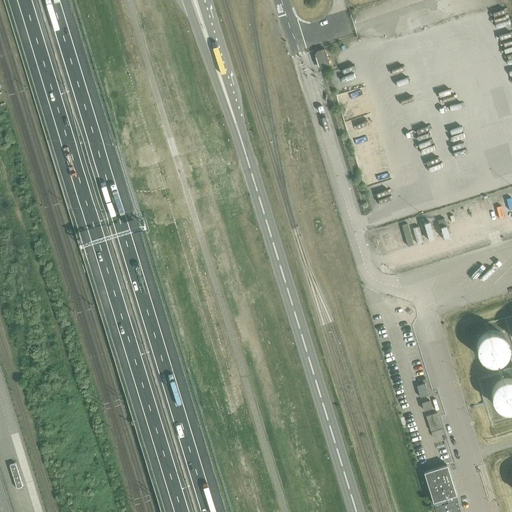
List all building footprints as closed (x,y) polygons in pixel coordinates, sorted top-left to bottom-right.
[(325,50),(318,52),(316,55),(319,62),(320,68),(330,65),(325,50)] [(444,219),(438,221),(443,241),(450,239),(444,219)] [(510,344),(510,341),(509,338),(508,335),(506,333),(503,330),(500,329),(497,328),(495,328),(491,328),(488,329),(485,330),(483,332),(481,334),(479,337),(478,341),(478,344),(478,347),(479,350),(481,353),(482,355),(484,357),(487,359),(489,360),(493,360),(497,360),(500,359),(502,358),(505,356),(507,353),(509,350),(510,347),(510,344)] [(511,376),(509,376),(507,376),(503,377),(500,378),(497,380),(495,383),(494,386),(493,389),(492,392),(493,395),(494,398),(495,401),(497,403),(499,405),(503,407),(506,408),(509,408),(511,408),(511,407),(511,376)] [(418,386),(421,397),(429,395),(425,383),(418,386)] [(430,401),(423,403),(425,410),(432,408),(430,401)] [(438,413),(427,417),(432,431),(442,428),(438,413)] [(15,464),(8,466),(15,489),(22,486),(15,464)] [(447,465),(424,472),(433,502),(440,500),(442,505),(435,507),(436,511),(458,511),(455,502),(458,501),(447,465)]
